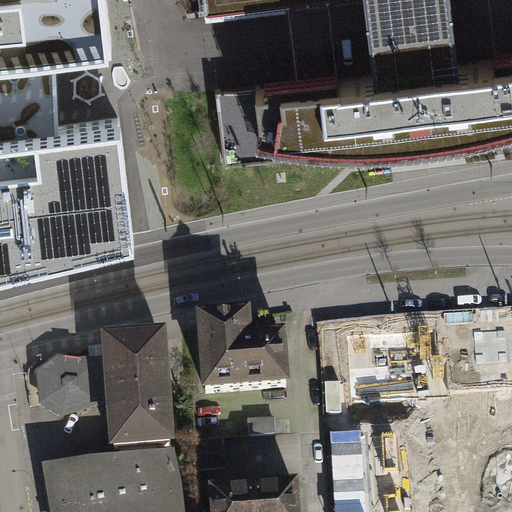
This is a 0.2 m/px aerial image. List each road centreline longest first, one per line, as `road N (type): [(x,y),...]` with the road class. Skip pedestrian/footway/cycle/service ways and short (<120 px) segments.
road 1 (secondary): [(511,185),(0,290)]
road 2 (secondary): [(0,345),(304,276),(511,256)]
